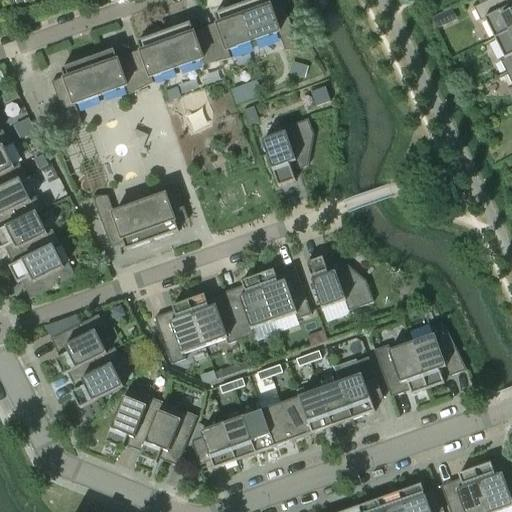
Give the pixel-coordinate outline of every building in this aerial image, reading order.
[(58,1),(57,0),(9,0),(15,17),(58,1)] [(266,0),(258,0),(240,7),(253,43),(278,34),(284,52),(299,52),(281,1),(269,5),(266,0)] [(511,0),(474,0),(477,7),(473,9),(480,22),(484,20),(494,40),(511,30),(511,0)] [(213,16),(216,24),(204,28),(217,63),(230,60),(227,52),(253,43),(240,7),(213,16)] [(440,13),(431,16),(436,28),(445,24),(440,13)] [(190,25),(163,34),(176,70),(201,62),(203,67),(217,63),(204,28),(192,33),(190,25)] [(511,30),(494,40),(503,59),(499,61),(505,74),(511,70),(511,30)] [(176,70),(163,34),(137,44),(140,52),(128,56),(140,91),(153,84),(151,80),(176,70)] [(140,91),(128,56),(116,60),(113,52),(87,61),(100,98),(125,89),(128,97),(140,91)] [(60,71),(63,79),(51,83),(69,134),(81,125),(75,107),(100,98),(87,61),(60,71)] [(258,80),(235,88),(240,102),(263,95),(258,80)] [(325,88),(310,93),(316,108),(330,103),(325,88)] [(11,90),(0,95),(4,103),(15,97),(11,90)] [(254,108),(244,112),(249,126),(259,123),(254,108)] [(27,117),(12,125),(18,137),(33,130),(27,117)] [(262,143),(278,188),(295,182),(292,173),(308,168),(313,137),(308,121),(283,130),(284,134),(262,143)] [(0,149),(3,147),(4,149),(9,146),(2,132),(0,133),(0,149)] [(3,147),(0,149),(0,190),(20,181),(20,182),(25,179),(19,165),(13,168),(4,149),(3,147)] [(41,154),(33,159),(38,169),(46,164),(41,154)] [(20,181),(0,190),(0,231),(40,212),(41,213),(42,212),(35,199),(30,201),(20,182),(20,181)] [(164,197),(139,206),(152,243),(178,233),(175,225),(188,221),(175,186),(161,190),(164,197)] [(139,206),(114,215),(107,197),(92,198),(110,249),(122,244),(125,252),(152,243),(139,206)] [(40,212),(0,231),(0,251),(0,252),(5,249),(13,266),(53,247),(53,248),(58,245),(52,232),(46,234),(37,215),(41,213),(40,212)] [(53,247),(13,266),(9,269),(17,285),(21,283),(30,301),(75,279),(68,265),(63,267),(53,248),(53,247)] [(348,313),(373,304),(365,283),(341,263),(326,268),(322,259),(305,265),(322,311),(344,303),(348,313)] [(273,272),(257,277),(273,323),(295,316),(297,321),(311,316),(294,269),(275,276),(273,272)] [(273,323),(257,277),(241,283),(242,288),(224,294),(241,341),(254,336),(252,331),(273,323)] [(241,341),(224,294),(206,301),(204,296),(188,302),(204,348),(225,341),(227,346),(241,341)] [(204,348),(188,302),(172,308),(173,312),(154,319),(171,366),(185,361),(183,356),(204,348)] [(106,355),(106,354),(96,335),(105,331),(98,317),(50,341),(59,359),(55,361),(63,377),(67,375),(106,355)] [(411,345),(427,391),(444,385),(442,381),(466,372),(444,327),(430,332),(432,337),(411,345)] [(318,334),(308,337),(311,347),(321,344),(318,334)] [(427,391),(411,345),(390,353),(388,347),(374,352),(390,399),(410,392),(411,397),(427,391)] [(114,350),(106,354),(106,355),(67,375),(76,392),(71,394),(79,410),(123,389),(113,368),(121,364),(114,350)] [(307,357),(310,365),(321,361),(318,353),(307,357)] [(383,401),(366,354),(353,358),(360,377),(341,384),(354,421),(374,413),(371,405),(383,401)] [(310,365),(307,357),(296,361),(298,369),(310,365)] [(279,367),(268,371),(271,378),(282,374),(279,367)] [(212,371),(199,376),(201,381),(205,383),(215,380),(212,371)] [(271,378),(268,371),(257,375),(259,383),(271,378)] [(242,380),(230,384),(233,392),(244,388),(242,380)] [(233,392),(230,384),(219,388),(222,396),(233,392)] [(341,384),(321,391),(334,428),(354,421),(341,384)] [(317,385),(298,391),(314,435),(334,428),(321,391),(320,391),(317,385)] [(140,458),(162,404),(127,390),(105,444),(122,451),(124,447),(141,454),(139,458),(140,458)] [(314,435),(298,391),(296,392),(298,399),(281,405),(294,442),(314,435)] [(197,418),(162,404),(140,458),(156,465),(158,460),(177,468),(197,418)] [(281,405),(261,412),(274,449),(294,442),(281,405)] [(274,449),(261,412),(241,420),(254,456),(274,449)] [(254,456),(241,420),(221,427),(234,463),(254,456)] [(234,463),(221,427),(200,434),(203,440),(191,444),(199,467),(211,462),(214,471),(234,463)] [(490,465),(474,470),(488,511),(502,511),(511,509),(511,510),(511,464),(511,462),(492,469),(490,465)] [(488,511),(474,470),(458,476),(459,481),(440,488),(448,511),(488,511)] [(421,486),(400,493),(406,511),(442,511),(435,490),(424,494),(421,486)] [(406,511),(400,493),(380,501),(384,511),(406,511)] [(384,511),(380,501),(360,508),(361,511),(384,511)]
